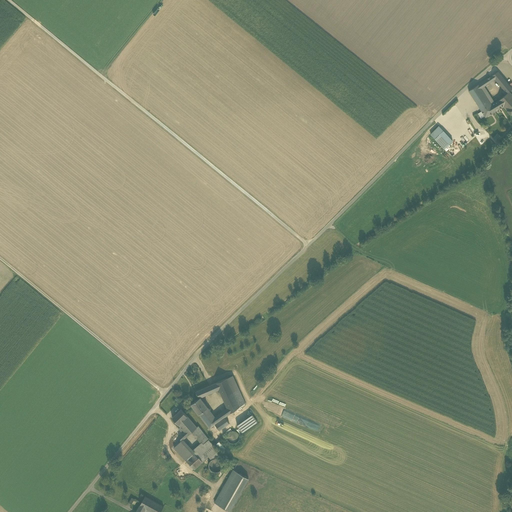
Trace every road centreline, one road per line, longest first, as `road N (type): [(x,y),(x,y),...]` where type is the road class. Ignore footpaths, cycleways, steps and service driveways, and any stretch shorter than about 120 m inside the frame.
road 1 (unclassified): [(504,55),(203,346),(68,511)]
road 2 (track): [(6,0),(308,245)]
road 3 (track): [(0,259),(164,393)]
